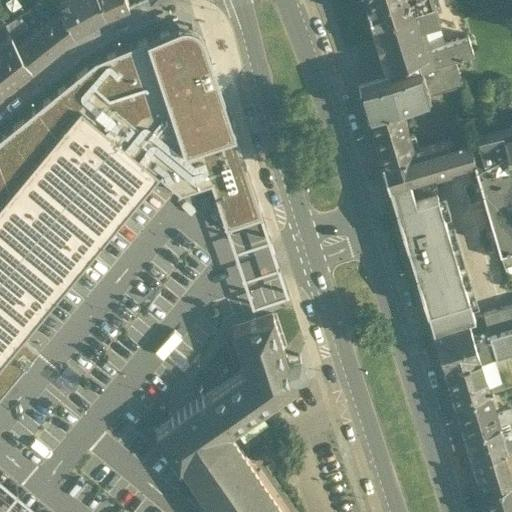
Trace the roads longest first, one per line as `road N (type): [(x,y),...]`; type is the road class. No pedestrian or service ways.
road 1 (secondary): [(454,511),(284,0)]
road 2 (secondary): [(239,0),(397,511)]
road 3 (residential): [(169,0),(77,41),(0,105)]
